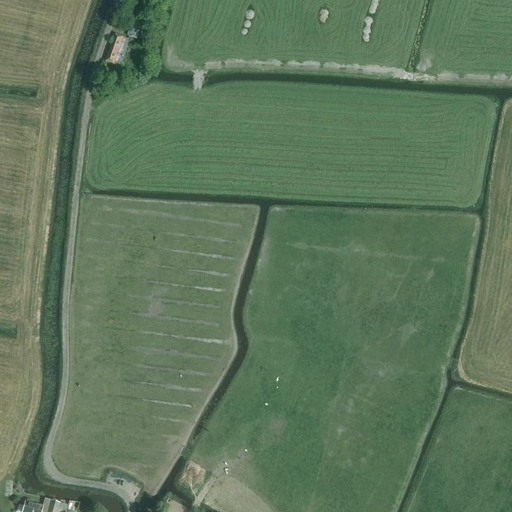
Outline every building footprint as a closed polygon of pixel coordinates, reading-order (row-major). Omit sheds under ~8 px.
[(132,21),(127,36),(137,39),(140,29),(136,27),(137,22),(132,21)] [(130,40),(115,35),(105,62),(120,67),(130,40)] [(138,44),(144,46),(147,37),(141,35),(138,44)] [(145,62),(142,61),(140,70),(145,71),(148,61),(145,60),(145,62)] [(56,511),(59,504),(45,499),(42,507),(32,504),(33,501),(27,500),(26,502),(25,502),(24,507),(19,506),(16,511),(56,511)]
